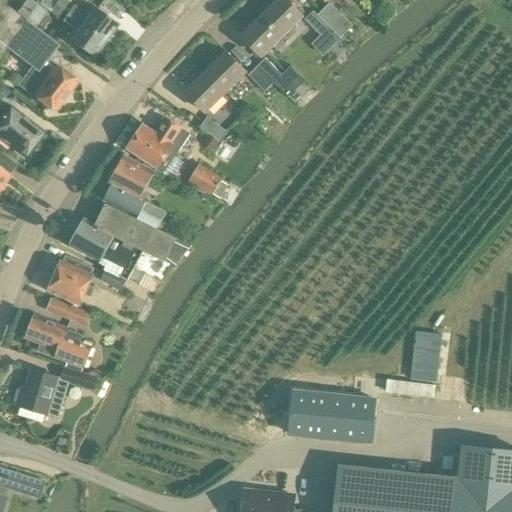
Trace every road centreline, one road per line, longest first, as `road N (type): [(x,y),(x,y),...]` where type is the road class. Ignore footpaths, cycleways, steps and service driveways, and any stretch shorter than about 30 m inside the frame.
road 1 (tertiary): [(0,304),(82,150),(212,0)]
road 2 (track): [(511,420),(403,414),(391,445)]
